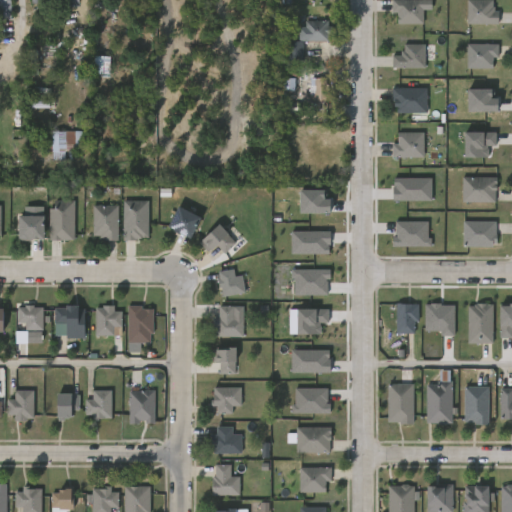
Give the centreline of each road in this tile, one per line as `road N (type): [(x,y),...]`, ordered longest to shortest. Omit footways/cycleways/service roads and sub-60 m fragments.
road 1 (residential): [(363,0),(363,511)]
road 2 (residential): [(180,511),(180,303),(169,278)]
road 3 (residential): [(0,453),(180,454)]
road 4 (residential): [(169,278),(0,271)]
road 5 (residential): [(363,454),(511,455)]
road 6 (residential): [(363,271),(511,271)]
